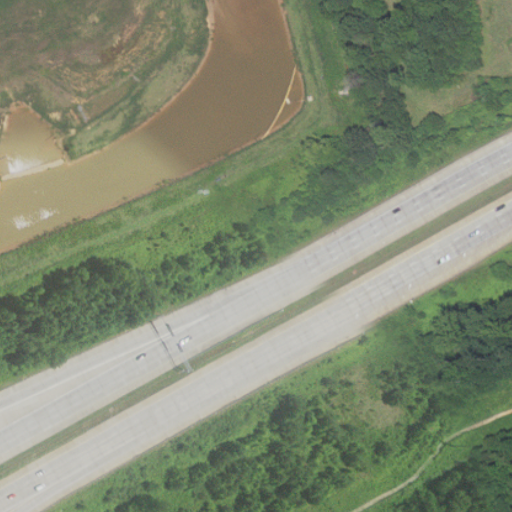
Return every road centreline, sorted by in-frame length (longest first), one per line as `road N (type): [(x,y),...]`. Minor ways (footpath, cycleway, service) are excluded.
road 1 (motorway): [(0,496),(511,217)]
road 2 (motorway): [(293,279),(0,439)]
road 3 (motorway): [(293,279),(0,402)]
road 4 (motorway): [(9,511),(232,371)]
road 5 (motorway): [(511,160),(293,279)]
